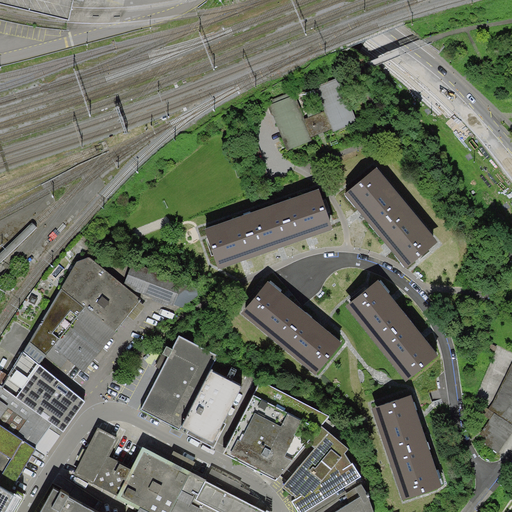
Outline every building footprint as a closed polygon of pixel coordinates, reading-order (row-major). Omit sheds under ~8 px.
[(0,0),(0,3),(70,20),(72,9),(74,0),(0,0)] [(316,133),(332,126),(334,130),(355,121),(338,79),(317,87),(326,112),(320,114),(317,109),(308,113),(309,119),(302,121),(293,97),(271,106),(288,148),(309,140),(308,136),(316,133)] [(380,225),(402,206),(373,171),(350,190),(355,195),(354,196),(364,208),(375,221),(376,220),(380,225)] [(282,208),(292,237),(307,232),(330,224),(320,195),(313,197),(313,195),(287,204),(288,206),(282,208)] [(402,206),(380,225),(383,230),(382,231),(394,245),(405,258),(406,257),(410,262),(433,243),(402,206)] [(292,237),(282,208),(277,210),(276,208),(251,217),(251,219),(245,221),(256,250),(278,242),(292,237)] [(256,250),(245,221),(240,223),(239,221),(214,230),(214,231),(208,234),(218,263),(241,255),(256,250)] [(77,262),(62,287),(115,330),(123,321),(141,299),(140,299),(88,257),(77,262)] [(198,295),(197,288),(132,263),(127,278),(140,291),(182,307),(188,302),(198,295)] [(350,302),(380,340),(404,321),(400,316),(401,316),(390,302),(379,288),(378,289),(373,284),(350,302)] [(245,309),(282,339),(301,316),(297,313),(298,311),(284,300),(271,289),(270,290),(264,286),(245,309)] [(46,354),(61,367),(68,358),(83,370),(94,356),(115,330),(62,287),(29,342),(45,355),(46,354)] [(306,320),(301,316),(282,339),(318,369),(337,346),(331,341),(332,340),(319,329),(307,319),(306,320)] [(407,326),(404,321),(380,340),(409,376),(432,357),(428,352),(429,351),(419,338),(409,325),(407,326)] [(162,352),(168,355),(141,409),(155,416),(179,429),(182,424),(210,369),(218,354),(179,334),(172,348),(166,345),(162,352)] [(474,399),(494,353),(481,347),(466,381),(468,397),(474,399)] [(23,351),(2,386),(59,427),(63,421),(75,405),(43,382),(50,373),(23,351)] [(210,369),(182,424),(190,429),(213,440),(241,385),(210,369)] [(511,370),(493,407),(505,416),(502,421),(495,416),(485,432),(491,437),(488,441),(501,450),(511,434),(511,370)] [(307,440),(319,426),(328,415),(260,380),(226,447),(247,458),(278,474),(278,475),(307,440)] [(63,430),(59,427),(2,386),(0,389),(0,415),(7,405),(27,420),(16,434),(35,447),(46,455),(49,451),(38,443),(40,440),(49,428),(60,436),(63,430)] [(377,406),(392,452),(420,442),(418,436),(420,436),(414,419),(409,403),(407,403),(405,396),(377,406)] [(22,461),(25,463),(35,447),(16,434),(0,423),(0,484),(9,490),(17,478),(4,470),(6,467),(8,463),(17,469),(22,461)] [(307,440),(316,448),(284,485),(294,493),(294,494),(296,497),(292,500),(299,511),(301,511),(361,475),(352,462),(351,462),(344,450),(346,447),(329,432),(328,433),(319,426),(307,440)] [(168,511),(178,495),(180,490),(190,472),(144,448),(133,469),(107,456),(117,438),(99,428),(84,457),(76,472),(94,482),(94,481),(120,494),(120,495),(140,505),(136,511),(168,511)] [(422,448),(420,442),(392,452),(407,495),(435,486),(433,479),(434,478),(429,463),(424,447),(422,448)] [(190,472),(180,490),(223,511),(265,511),(264,511),(265,511),(231,494),(198,476),(199,473),(191,469),(190,472)] [(373,511),(368,494),(369,493),(368,491),(367,492),(361,483),(347,492),(352,500),(334,511),(373,511)] [(0,511),(10,511),(20,497),(9,490),(0,484),(0,511)] [(100,511),(68,494),(69,493),(61,488),(60,489),(54,486),(38,511),(100,511)] [(196,511),(199,506),(178,495),(168,511),(196,511)]
